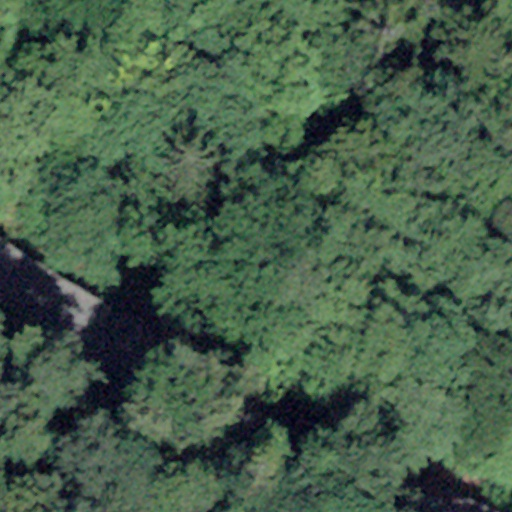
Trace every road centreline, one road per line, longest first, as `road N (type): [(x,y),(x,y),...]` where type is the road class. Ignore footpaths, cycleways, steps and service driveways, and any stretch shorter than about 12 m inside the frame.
road 1 (tertiary): [(428,511),(207,403),(0,276)]
road 2 (tertiary): [(434,0),(511,101)]
